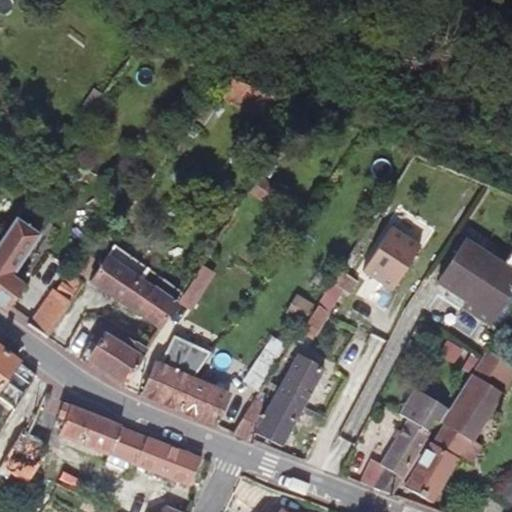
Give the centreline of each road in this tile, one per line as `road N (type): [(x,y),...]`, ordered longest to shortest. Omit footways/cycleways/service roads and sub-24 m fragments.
road 1 (residential): [(233,453),(134,412),(51,363)]
road 2 (residential): [(383,511),(233,453)]
